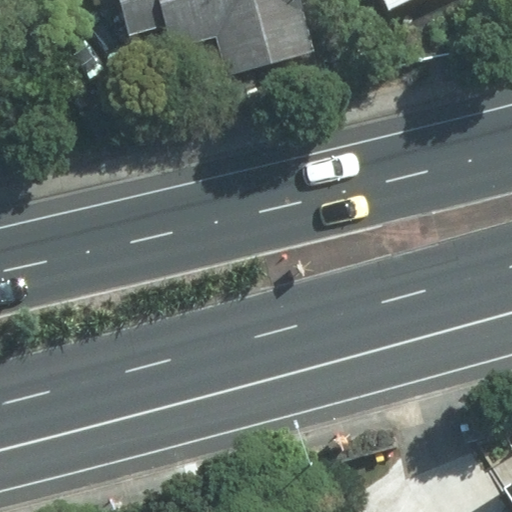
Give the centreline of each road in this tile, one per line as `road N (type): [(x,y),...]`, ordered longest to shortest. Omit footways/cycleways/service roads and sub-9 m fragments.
road 1 (primary): [(511,292),(0,419)]
road 2 (primary): [(0,254),(511,127)]
